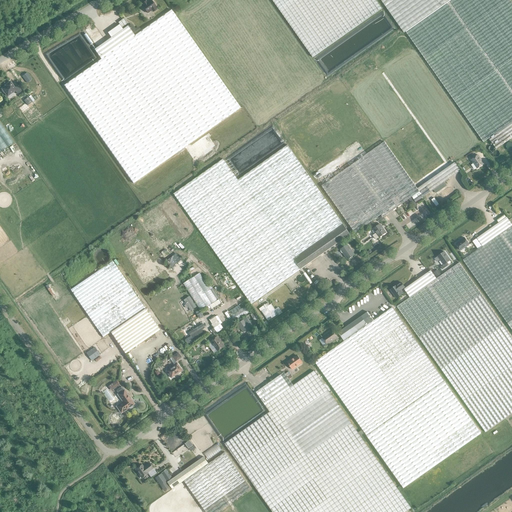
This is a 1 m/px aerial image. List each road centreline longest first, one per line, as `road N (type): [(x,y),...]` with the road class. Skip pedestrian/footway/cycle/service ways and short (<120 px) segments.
road 1 (unclassified): [(0,300),(105,447),(116,450),(511,173)]
road 2 (unknown): [(164,417),(129,364),(140,352),(173,342),(206,387)]
